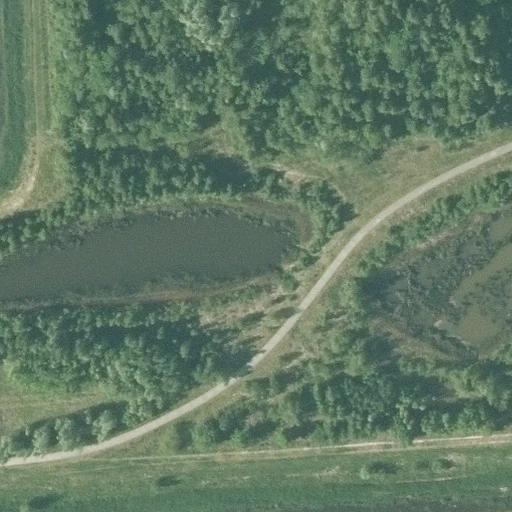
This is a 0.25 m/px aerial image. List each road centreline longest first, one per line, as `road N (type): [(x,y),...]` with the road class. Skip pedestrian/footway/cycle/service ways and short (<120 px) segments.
road 1 (track): [(176,460),(240,425),(279,391),(296,349),(297,292),(349,215),(346,190),(296,171),(98,140),(42,139)]
road 2 (track): [(511,437),(207,456),(0,480)]
road 3 (track): [(39,0),(40,167),(35,185),(0,210)]
